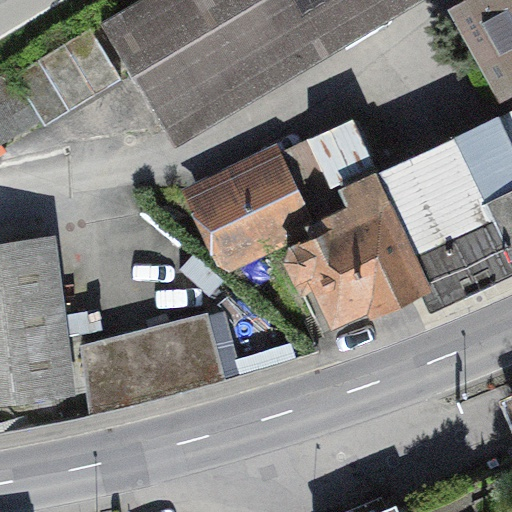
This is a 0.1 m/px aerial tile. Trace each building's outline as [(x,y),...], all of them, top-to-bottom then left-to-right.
[(139,0),(101,23),(163,126),(374,0),(139,0)] [(511,0),(488,0),(471,10),(486,37),(499,30),(511,53),(511,0)] [(8,65),(0,70),(0,139),(39,116),(8,65)] [(307,235),(348,325),(450,279),(458,295),(511,270),(511,107),(412,153),(400,158),(413,186),(307,235)] [(269,152),(200,185),(239,268),(307,235),(269,152)] [(48,238),(0,244),(0,399),(68,390),(48,238)] [(93,414),(223,380),(205,314),(83,345),(93,414)] [(511,384),(498,389),(511,424),(511,384)] [(391,501),(362,511),(408,511),(404,502),(393,506),(391,501)]
